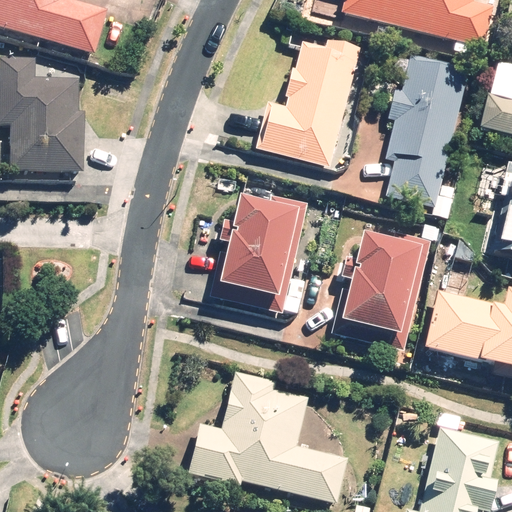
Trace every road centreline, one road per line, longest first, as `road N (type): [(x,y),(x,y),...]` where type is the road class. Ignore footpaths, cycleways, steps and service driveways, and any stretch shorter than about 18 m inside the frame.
road 1 (residential): [(222,0),(158,158),(127,317),(81,424)]
road 2 (unknown): [(142,239),(0,234)]
